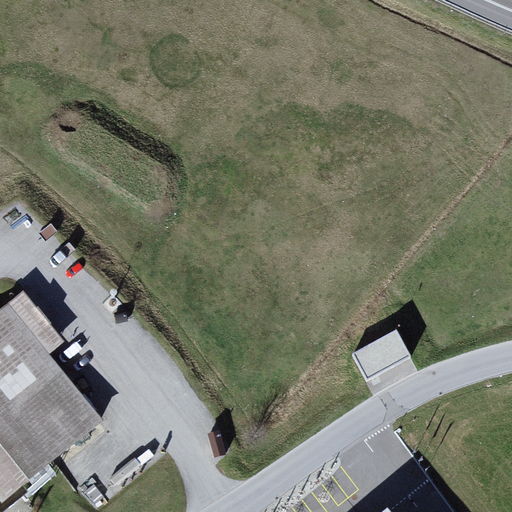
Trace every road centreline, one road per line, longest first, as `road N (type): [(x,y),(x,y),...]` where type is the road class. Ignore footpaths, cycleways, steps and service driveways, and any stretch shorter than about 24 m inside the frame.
road 1 (motorway): [(511,113),(40,56),(0,75)]
road 2 (motorway): [(511,164),(0,99)]
road 3 (motorway): [(0,204),(511,255)]
road 4 (motorway): [(0,276),(361,305),(511,307)]
road 5 (unclassified): [(511,357),(367,418),(230,511)]
